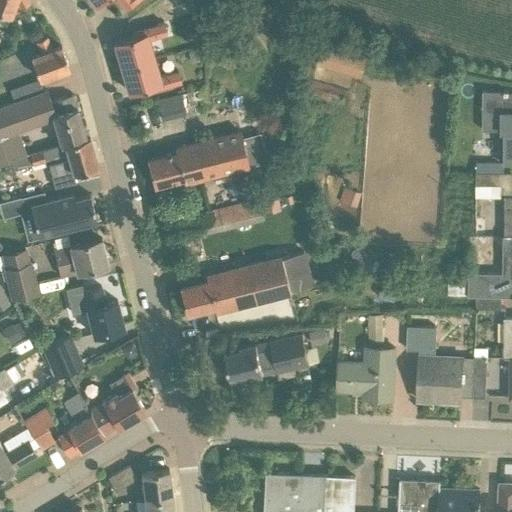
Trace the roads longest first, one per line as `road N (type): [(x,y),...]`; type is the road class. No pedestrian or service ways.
road 1 (residential): [(182,424),(89,68),(55,0)]
road 2 (residential): [(511,442),(182,424)]
road 3 (residential): [(13,511),(149,428),(182,424)]
